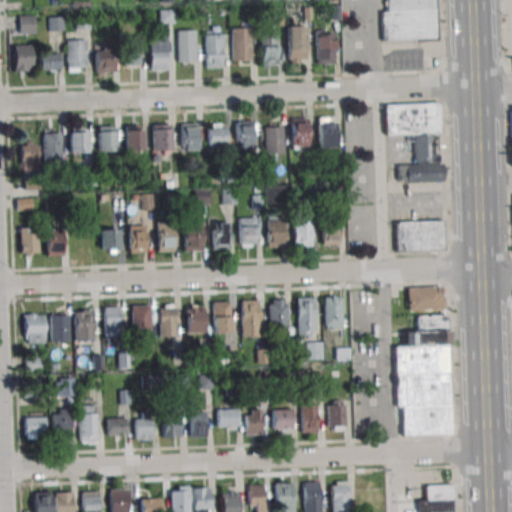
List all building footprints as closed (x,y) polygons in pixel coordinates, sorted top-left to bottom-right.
[(434,0),(385,0),(386,12),(381,13),(381,41),(435,41),(434,0)] [(158,23),(173,23),(173,10),(158,10),(158,23)] [(18,33),(34,33),(34,16),(18,16),(18,33)] [(48,30),(61,30),(61,17),(48,17),(48,30)] [(286,25),(286,63),(304,63),(304,25),(286,25)] [(251,61),(251,27),(231,27),(231,61),(251,61)] [(194,30),(176,30),(176,63),(194,63),(194,30)] [(223,34),(204,34),(204,67),(223,67),(223,34)] [(259,65),(275,65),(275,35),(259,35),(259,65)] [(122,65),(139,65),(139,36),(122,36),(122,65)] [(169,36),(149,36),(149,70),(169,70),(169,36)] [(85,40),(66,40),(66,70),(85,70),(85,40)] [(314,64),(333,64),(333,41),(314,41),(314,64)] [(31,71),(31,45),(13,45),(13,71),(31,71)] [(113,72),(113,48),(94,48),(94,72),(113,72)] [(39,53),(39,70),(58,70),(58,53),(39,53)] [(383,103),(383,137),(413,136),(413,163),(396,163),(396,182),(441,182),(441,103),(383,103)] [(290,147),(308,147),(308,117),(290,117),(290,147)] [(317,118),(317,147),(335,147),(335,118),(317,118)] [(234,120),(234,148),(251,148),(251,120),(234,120)] [(180,123),(180,151),(197,151),(197,123),(180,123)] [(207,150),(226,150),(226,123),(207,123),(207,150)] [(141,124),(124,124),(124,151),(141,151),(141,124)] [(169,124),(151,124),(151,154),(169,154),(169,124)] [(281,154),(281,125),(263,125),(263,154),(281,154)] [(113,126),(97,126),(97,152),(113,152),(113,126)] [(86,152),(86,127),(68,128),(68,153),(86,152)] [(60,162),(60,132),(42,132),(42,162),(60,162)] [(37,164),(37,141),(20,141),(20,164),(37,164)] [(288,203),(288,186),(263,186),(263,203),(288,203)] [(235,204),(235,189),(220,189),(220,204),(235,204)] [(193,205),(207,205),(207,190),(193,190),(193,205)] [(139,194),(139,208),(150,209),(151,194),(139,194)] [(31,199),(16,199),(16,209),(31,209),(31,199)] [(292,247),(310,247),(310,215),(292,215),(292,247)] [(265,247),(283,247),(283,216),(265,216),(265,247)] [(238,217),(238,245),(256,245),(256,217),(238,217)] [(201,220),(182,220),(182,251),(201,251),(201,220)] [(394,221),(394,251),(442,251),(442,221),(394,221)] [(210,249),(227,249),(227,222),(210,222),(210,249)] [(144,253),(144,225),(127,225),(127,253),(144,253)] [(173,251),(173,225),(155,225),(155,251),(173,251)] [(19,227),(19,255),(37,255),(37,227),(19,227)] [(338,245),(338,227),(321,227),(321,245),(338,245)] [(44,256),(61,256),(61,229),(44,229),(44,256)] [(117,229),(99,229),(99,250),(117,250),(117,229)] [(443,286),(407,286),(407,310),(443,310),(443,286)] [(341,296),(322,296),(322,328),(341,328),(341,296)] [(295,335),(314,335),(314,298),(295,298),(295,335)] [(267,327),(286,327),(286,299),(267,299),(267,327)] [(240,300),(240,337),(259,337),(259,300),(240,300)] [(229,302),(212,302),(212,332),(229,332),(229,302)] [(103,332),(119,332),(119,305),(103,305),(103,332)] [(130,305),(130,333),(147,333),(147,305),(130,305)] [(174,305),(157,305),(157,336),(174,336),(174,305)] [(185,332),(203,332),(203,305),(185,305),(185,332)] [(91,341),(91,309),(74,309),(74,341),(91,341)] [(23,343),(43,343),(43,314),(23,314),(23,343)] [(49,342),(67,342),(67,314),(49,314),(49,342)] [(394,346),(395,407),(401,407),(402,436),(450,435),(448,316),(415,316),(415,331),(403,331),(404,346),(394,346)] [(321,359),(321,342),(305,342),(305,359),(321,359)] [(72,395),(72,381),(56,381),(56,395),(72,395)] [(344,427),(344,400),(327,400),(327,427),(344,427)] [(95,444),(95,402),(78,402),(78,444),(95,444)] [(317,402),(300,402),(300,432),(317,432),(317,402)] [(51,409),(51,441),(69,441),(69,409),(51,409)] [(189,438),(205,438),(205,409),(189,409),(189,438)] [(237,430),(237,409),(216,409),(216,430),(237,430)] [(291,432),(291,409),(272,409),(272,432),(291,432)] [(244,410),(244,435),(261,435),(261,410),(244,410)] [(23,438),(45,438),(45,415),(23,415),(23,438)] [(151,440),(151,415),(133,415),(133,440),(151,440)] [(179,438),(179,415),(162,415),(162,438),(179,438)] [(106,418),(106,436),(124,436),(124,418),(106,418)] [(303,482),(302,511),(318,511),(319,482),(303,482)] [(330,482),(329,511),(347,511),(347,482),(330,482)] [(273,483),(273,507),(283,507),(282,511),(292,511),(292,483),(273,483)] [(263,511),(264,485),(247,485),(247,506),(256,506),(255,511),(263,511)] [(452,511),(452,485),(424,485),(424,499),(416,499),(416,511),(452,511)] [(187,511),(188,486),(169,486),(169,511),(187,511)] [(192,488),(191,511),(208,511),(209,488),(192,488)] [(127,511),(127,489),(108,489),(108,511),(127,511)] [(237,511),(237,489),(220,489),(219,511),(237,511)] [(81,511),(98,511),(98,491),(81,491),(81,511)] [(49,511),(50,492),(33,492),(32,511),(49,511)] [(53,492),(53,511),(71,511),(72,492),(53,492)] [(160,511),(160,497),(140,497),(139,511),(160,511)]
